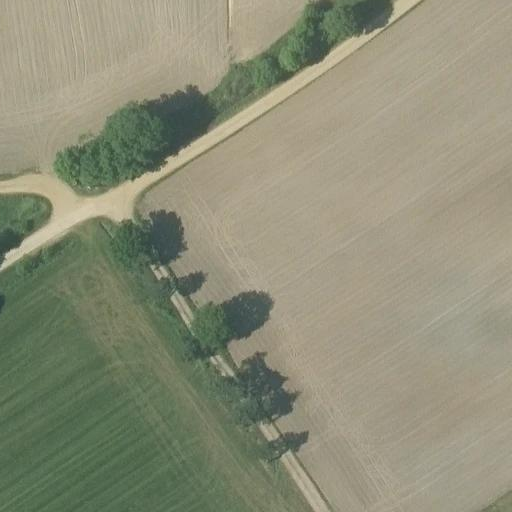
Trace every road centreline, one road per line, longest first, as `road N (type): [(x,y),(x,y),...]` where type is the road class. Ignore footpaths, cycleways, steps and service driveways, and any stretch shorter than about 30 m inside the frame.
road 1 (track): [(107,198),(321,511)]
road 2 (track): [(107,198),(240,120),(409,0)]
